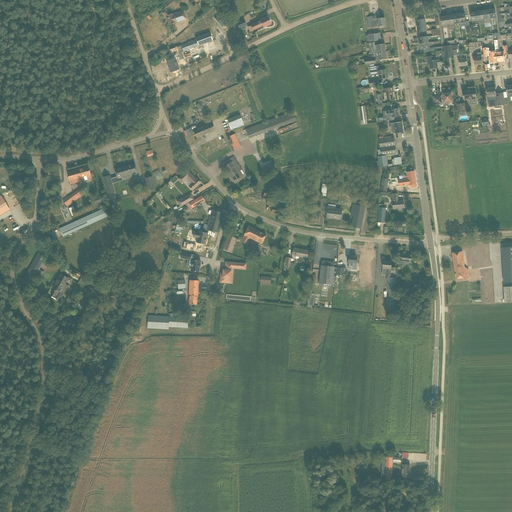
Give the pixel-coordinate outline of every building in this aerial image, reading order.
[(170,0),(167,0),(162,4),(165,8),(172,2),(171,0),(170,0)] [(164,9),(161,13),(165,16),(166,20),(167,20),(169,25),(175,23),(181,20),(181,21),(187,19),(185,14),(180,16),(179,12),(172,15),(172,14),(169,15),(168,14),(169,13),(164,9)] [(478,20),(477,12),(471,13),(473,25),(479,24),(478,20)] [(215,19),(222,27),(229,20),(222,13),(215,19)] [(370,16),(372,28),(386,26),(385,18),(380,19),(380,15),(370,16)] [(260,21),(251,25),(253,30),(263,26),(263,28),(271,24),(267,16),(260,20),(260,21)] [(243,19),(236,22),(239,29),(246,26),(243,19)] [(187,43),(181,46),(182,50),(183,52),(213,41),(210,32),(195,38),(196,39),(187,42),(187,43)] [(368,35),(369,42),(381,40),(380,33),(368,35)] [(498,40),(494,40),(495,52),(497,62),(499,61),(499,62),(503,62),(503,61),(504,61),(503,60),(503,55),(504,55),(508,54),(507,46),(504,46),(504,51),(499,52),(498,40)] [(373,47),(374,53),(386,52),(385,44),(377,45),(373,46),(373,47)] [(451,45),(444,46),(444,51),(441,51),(442,59),(453,58),(451,45)] [(489,48),(483,48),(484,57),(490,57),(490,63),(496,62),(497,62),(495,52),(490,53),(489,48)] [(376,57),(376,60),(379,60),(387,59),(386,52),(374,53),(375,58),(376,57)] [(478,58),(474,58),(474,64),(482,63),(482,57),(481,57),(481,53),(477,53),(478,58)] [(464,59),(459,60),(460,66),(467,65),(467,59),(466,59),(466,54),(463,55),(464,59)] [(433,56),(427,57),(428,61),(429,61),(430,64),(430,69),(438,68),(437,65),(440,64),(443,64),(442,60),(437,61),(436,60),(434,60),(433,60),(433,56)] [(166,62),(165,62),(167,65),(170,73),(179,70),(175,57),(166,61),(166,62)] [(375,64),(370,64),(370,71),(371,75),(379,74),(380,79),(381,79),(386,78),(385,70),(380,71),(379,66),(375,67),(375,64)] [(503,93),(504,104),(505,105),(508,101),(511,101),(511,97),(511,96),(511,85),(506,87),(507,98),(504,98),(503,93)] [(388,89),(381,90),(381,93),(382,96),(382,100),(384,100),(384,101),(385,100),(393,99),(393,97),(394,96),(394,92),(393,93),(392,91),(393,90),(393,88),(392,88),(388,89)] [(495,88),(487,89),(488,96),(488,101),(493,101),(495,100),(495,101),(495,102),(497,102),(497,106),(505,105),(504,104),(503,93),(496,94),(495,88)] [(467,99),(467,101),(477,100),(475,90),(468,91),(468,89),(463,90),(464,100),(467,99)] [(441,96),(433,97),(434,105),(442,104),(442,103),(444,103),(444,105),(445,106),(447,105),(449,104),(448,102),(452,101),(451,93),(443,94),(443,96),(441,96)] [(387,117),(379,118),(380,122),(389,121),(389,118),(394,117),(399,116),(398,109),(396,109),(395,104),(391,105),(391,109),(386,110),(387,117)] [(192,107),(178,113),(181,120),(195,114),(192,107)] [(245,130),(248,138),(296,120),(292,112),(245,130)] [(227,120),(231,130),(243,125),(239,115),(227,120)] [(391,124),(392,134),(396,133),(403,132),(402,122),(394,123),(391,124)] [(199,125),(203,135),(215,130),(212,123),(205,125),(204,123),(199,125)] [(193,130),(196,138),(203,135),(199,125),(197,126),(198,129),(193,130)] [(235,134),(228,137),(234,151),(241,148),(235,134)] [(379,139),(382,156),(396,154),(394,138),(383,139),(383,136),(379,137),(379,139)] [(222,164),(233,182),(243,175),(240,171),(242,170),(233,156),(222,164)] [(388,166),(387,156),(379,157),(380,167),(388,166)] [(135,164),(124,167),(128,178),(134,176),(133,173),(137,172),(135,164)] [(266,177),(276,171),(271,164),(262,169),(266,177)] [(67,172),(70,184),(91,179),(90,176),(91,175),(88,167),(67,172)] [(124,167),(114,170),(117,178),(121,176),(122,178),(124,178),(124,179),(128,178),(124,167)] [(397,167),(390,168),(391,175),(398,174),(397,167)] [(183,174),(178,179),(182,183),(187,178),(192,183),(188,187),(192,191),(200,183),(197,179),(196,180),(186,170),(182,173),(183,174)] [(410,185),(411,188),(416,187),(414,171),(407,172),(408,179),(398,180),(399,186),(410,185)] [(103,177),(108,194),(114,192),(109,175),(103,177)] [(153,179),(146,181),(149,190),(155,188),(153,179)] [(63,201),(67,206),(83,195),(80,190),(63,201)] [(182,199),(177,201),(180,206),(193,199),(190,194),(182,199)] [(394,194),(391,194),(391,198),(392,198),(393,202),(394,209),(404,208),(404,201),(398,201),(398,194),(394,194)] [(100,196),(95,198),(98,205),(103,203),(100,196)] [(189,203),(193,211),(201,206),(200,204),(205,201),(202,196),(189,203)] [(266,204),(280,208),(281,203),(282,200),(268,196),(268,199),(266,204)] [(353,204),(351,216),(354,217),(353,222),(352,227),(361,228),(362,223),(365,207),(353,204)] [(71,216),(67,207),(63,209),(67,218),(71,216)] [(59,229),(63,236),(109,216),(105,208),(61,228),(60,228),(60,229),(59,229)] [(327,217),(340,219),(341,211),(328,209),(327,217)] [(208,223),(218,225),(221,213),(211,210),(211,211),(209,211),(208,214),(210,215),(208,223)] [(206,230),(216,232),(218,225),(208,223),(206,230)] [(248,226),(241,241),(247,244),(250,238),(262,244),(266,235),(248,226)] [(194,232),(193,237),(197,238),(196,243),(204,245),(207,233),(199,231),(198,233),(194,232)] [(223,249),(231,252),(236,238),(228,235),(223,249)] [(511,246),(502,248),(504,283),(511,282),(511,246)] [(293,248),(292,256),(299,257),(298,263),(305,264),(306,258),(307,258),(308,251),(293,248)] [(462,251),(452,253),(453,258),(454,261),(453,261),(453,262),(455,272),(456,279),(466,277),(467,277),(470,277),(469,270),(465,270),(464,267),(462,252),(462,251)] [(23,280),(30,285),(46,257),(39,252),(23,280)] [(398,265),(404,265),(404,264),(411,265),(412,255),(399,253),(398,265)] [(348,256),(348,263),(349,263),(348,269),(356,270),(357,263),(356,263),(356,257),(348,256)] [(287,258),(285,266),(289,267),(289,266),(294,267),(295,263),(290,262),(290,259),(287,258)] [(190,268),(190,270),(191,271),(199,272),(199,267),(199,264),(200,264),(200,260),(191,260),(191,268),(190,268)] [(383,269),(382,275),(386,275),(386,278),(387,278),(391,279),(391,278),(391,275),(391,271),(395,271),(395,264),(392,264),(392,262),(384,261),(383,266),(383,269)] [(319,284),(335,285),(336,275),(337,267),(321,266),(320,271),(319,284)] [(337,267),(336,275),(342,276),(342,274),(345,274),(345,273),(346,268),(337,267)] [(221,277),(220,282),(231,283),(232,274),(232,270),(224,270),(223,269),(222,273),(222,277),(221,277)] [(61,274),(55,284),(66,290),(68,286),(65,284),(68,278),(61,274)] [(391,279),(387,278),(390,309),(399,308),(398,303),(396,278),(391,278),(391,279)] [(189,304),(196,305),(197,296),(198,296),(198,281),(189,280),(189,295),(189,304)] [(55,291),(52,296),(63,303),(65,300),(63,300),(64,299),(62,297),(66,290),(55,284),(53,288),(55,290),(56,290),(55,292),(55,291)] [(77,303),(84,307),(94,290),(87,286),(77,303)] [(69,299),(66,304),(69,306),(72,308),(75,303),(69,299)] [(168,327),(187,328),(188,318),(173,317),(173,314),(170,314),(170,317),(148,315),(147,328),(168,330),(168,327)]
